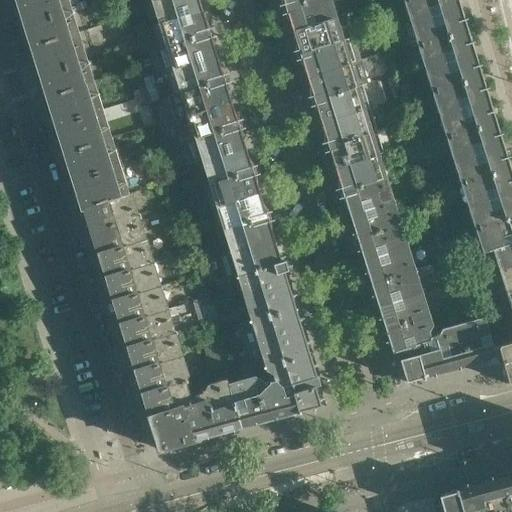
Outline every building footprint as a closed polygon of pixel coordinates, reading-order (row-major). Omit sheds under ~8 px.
[(74,33),(67,10),(63,0),(17,0),(32,46),(74,33)] [(201,10),(198,1),(198,0),(155,0),(162,22),(201,10)] [(310,0),(281,0),(282,9),(310,0)] [(331,19),(324,0),(310,0),(282,9),(288,20),(292,31),(331,19)] [(382,7),(379,0),(374,0),(369,2),(371,6),(372,10),(382,7)] [(459,8),(456,0),(408,0),(415,22),(459,8)] [(378,29),(372,10),(371,6),(362,9),(365,21),(371,19),(375,30),(378,29)] [(389,30),(382,7),(372,10),(378,29),(379,33),(389,30)] [(466,31),(462,18),(459,8),(415,22),(422,44),(466,31)] [(212,32),(204,20),(201,10),(162,22),(170,45),(212,32)] [(338,42),(331,19),(292,31),(295,42),(296,55),(338,42)] [(139,29),(137,23),(129,26),(131,32),(139,29)] [(144,47),(139,29),(131,32),(137,49),(144,47)] [(396,52),(389,30),(379,33),(386,56),(396,52)] [(473,54),(470,44),(466,31),(422,44),(429,67),(473,54)] [(216,56),(213,46),(212,32),(170,45),(177,68),(216,56)] [(89,83),(89,82),(82,61),(74,33),(32,46),(48,96),(89,83)] [(345,65),(338,42),(296,55),(303,66),(306,77),(345,65)] [(403,75),(396,52),(386,56),(392,75),(393,79),(403,75)] [(480,77),(476,64),(473,54),(429,67),(436,90),(480,77)] [(226,77),(219,65),(216,56),(177,68),(184,91),(226,77)] [(352,88),(345,65),(306,77),(309,88),(310,101),(352,88)] [(398,92),(393,79),(392,75),(383,78),(389,95),(398,92)] [(411,98),(403,75),(393,79),(398,92),(401,101),(411,98)] [(230,101),(227,92),(226,78),(226,77),(184,91),(191,114),(230,101)] [(487,100),(484,89),(480,77),(436,90),(443,113),(487,100)] [(103,127),(98,111),(93,96),(97,94),(93,81),(89,82),(89,83),(48,96),(65,152),(111,138),(107,125),(103,127)] [(148,95),(147,92),(146,88),(135,91),(137,99),(148,95)] [(359,111),(352,88),(310,101),(317,112),(320,123),(359,111)] [(151,103),(150,101),(148,95),(137,99),(140,107),(151,103)] [(410,98),(401,102),(403,109),(414,105),(412,98),(410,98)] [(494,122),(490,110),(487,100),(443,113),(450,136),(494,122)] [(240,123),(233,111),(230,101),(191,114),(198,136),(240,123)] [(366,133),(359,111),(320,123),(324,133),(324,147),(366,133)] [(172,145),(169,133),(173,131),(170,120),(157,124),(163,144),(164,147),(172,145)] [(502,145),(498,135),(494,122),(450,136),(458,159),(502,145)] [(244,147),(241,138),(241,124),(240,123),(198,136),(205,159),(244,147)] [(374,156),(366,133),(324,147),(331,158),(335,169),(374,156)] [(415,147),(412,139),(411,133),(403,136),(411,161),(418,158),(415,147)] [(425,144),(422,136),(412,139),(415,147),(425,144)] [(120,182),(115,167),(110,151),(115,150),(111,138),(65,152),(83,208),(85,207),(127,194),(127,195),(128,194),(124,181),(120,182)] [(166,151),(164,147),(163,144),(152,147),(155,155),(166,151)] [(428,155),(425,144),(415,147),(418,158),(428,155)] [(179,168),(172,145),(164,147),(166,151),(168,159),(172,170),(179,168)] [(509,168),(505,155),(502,145),(458,159),(465,182),(509,168)] [(255,169),(247,157),(244,147),(205,159),(183,166),(186,173),(207,167),(212,182),(255,169)] [(168,159),(166,151),(155,155),(157,162),(168,159)] [(381,179),(374,156),(335,169),(338,179),(339,192),(381,179)] [(191,189),(187,175),(182,177),(179,168),(172,170),(179,193),(191,189)] [(511,192),(511,178),(509,168),(465,182),(472,205),(511,192)] [(258,193),(256,184),(255,169),(212,182),(220,205),(258,193)] [(388,202),(381,179),(339,192),(345,203),(349,214),(388,202)] [(428,190),(427,185),(425,179),(417,182),(420,192),(428,190)] [(439,190),(437,182),(427,185),(428,190),(429,193),(439,190)] [(431,198),(429,193),(428,190),(420,192),(423,201),(431,198)] [(441,195),(439,190),(429,193),(431,198),(441,195)] [(192,208),(187,192),(179,195),(184,210),(192,208)] [(511,217),(511,192),(472,205),(479,228),(511,217)] [(269,215),(262,203),(258,193),(220,205),(227,228),(269,215)] [(134,217),(127,195),(127,194),(85,207),(92,230),(134,217)] [(395,225),(388,202),(349,214),(354,232),(353,233),(354,237),(354,238),(395,225)] [(201,236),(194,213),(186,216),(193,239),(201,236)] [(273,239),(270,230),(269,215),(227,228),(234,251),(273,239)] [(141,240),(134,217),(92,230),(99,254),(141,240)] [(511,217),(479,228),(487,252),(497,249),(496,248),(511,243),(511,217)] [(402,248),(395,225),(354,238),(354,237),(352,238),(355,248),(357,247),(359,254),(361,253),(363,260),(402,248)] [(453,236),(451,228),(441,231),(442,235),(443,239),(453,236)] [(450,258),(448,252),(443,239),(442,235),(435,238),(426,241),(428,246),(437,244),(440,255),(431,258),(433,263),(438,262),(450,258)] [(208,259),(201,236),(193,239),(194,241),(196,249),(199,257),(200,262),(208,259)] [(458,249),(453,236),(443,239),(448,252),(458,249)] [(281,261),(280,256),(278,256),(273,239),(234,251),(241,274),(282,262),(281,261)] [(149,264),(141,240),(99,254),(100,256),(98,258),(100,265),(103,266),(107,277),(149,264)] [(196,249),(194,241),(183,245),(185,252),(196,249)] [(511,267),(511,243),(496,248),(497,249),(503,271),(511,267)] [(409,271),(402,248),(363,260),(370,283),(409,271)] [(199,257),(196,249),(185,252),(187,260),(199,257)] [(457,281),(451,262),(450,258),(438,262),(445,285),(457,281)] [(215,282),(208,259),(200,262),(207,285),(215,282)] [(287,285),(285,277),(286,276),(284,270),(287,269),(284,260),(281,261),(282,262),(241,274),(248,297),(287,285)] [(156,287),(149,264),(107,277),(107,279),(105,281),(108,289),(111,290),(114,300),(156,287)] [(480,276),(478,267),(468,270),(471,279),(480,276)] [(511,293),(511,267),(503,271),(510,294),(511,293)] [(416,294),(409,271),(370,283),(377,306),(416,294)] [(484,286),(481,277),(472,280),(475,289),(484,286)] [(294,308),(287,285),(248,297),(255,320),(294,308)] [(163,310),(156,287),(114,300),(114,302),(113,305),(115,312),(118,313),(121,323),(163,310)] [(211,296),(210,292),(208,288),(197,291),(199,299),(211,296)] [(222,305),(217,290),(210,292),(211,296),(213,303),(215,308),(222,305)] [(424,317),(416,294),(377,306),(385,329),(424,317)] [(213,303),(211,296),(199,299),(202,307),(213,303)] [(224,311),(222,305),(215,308),(216,313),(224,311)] [(301,331),(294,308),(255,320),(262,343),(301,331)] [(170,334),(163,310),(121,323),(122,325),(120,328),(122,335),(125,336),(128,347),(170,334)] [(430,337),(424,317),(385,329),(392,352),(431,340),(430,337)] [(492,347),(486,326),(485,322),(460,329),(469,363),(485,359),(487,364),(496,361),(492,347)] [(469,363),(460,329),(434,336),(444,370),(469,363)] [(309,354),(301,331),(262,343),(270,366),(309,354)] [(178,357),(170,334),(128,347),(129,349),(127,351),(130,359),(132,360),(136,370),(178,357)] [(444,370),(434,336),(430,337),(431,340),(392,352),(401,382),(444,370)] [(229,354),(225,342),(215,345),(216,352),(218,357),(229,354)] [(511,382),(511,342),(492,347),(496,361),(497,361),(497,364),(501,363),(507,384),(511,382)] [(216,352),(215,345),(204,349),(206,355),(216,352)] [(218,357),(216,352),(206,355),(208,361),(218,357)] [(233,366),(229,354),(218,357),(220,363),(222,369),(233,366)] [(316,377),(309,354),(270,366),(273,378),(282,387),(316,377)] [(185,381),(178,357),(136,370),(136,372),(135,375),(137,382),(140,383),(143,393),(181,381),(181,382),(185,381)] [(220,363),(218,357),(208,361),(209,366),(220,363)] [(222,369),(220,363),(209,366),(211,372),(222,369)] [(324,404),(316,377),(282,387),(289,413),(324,404)] [(289,413),(282,387),(273,378),(266,380),(264,379),(254,382),(264,420),(289,413)] [(189,400),(186,396),(181,382),(181,381),(143,393),(144,395),(142,398),(144,405),(147,406),(150,417),(187,406),(188,405),(187,402),(189,400)] [(264,420),(254,382),(230,388),(240,426),(264,420)] [(240,426),(230,388),(229,383),(204,390),(216,433),(240,426)] [(216,433),(204,390),(203,392),(204,396),(189,400),(187,402),(188,405),(187,406),(196,438),(216,433)] [(196,438),(187,406),(150,417),(153,425),(150,426),(158,449),(196,438)] [(511,511),(511,475),(501,479),(510,511),(511,511)] [(510,511),(501,479),(478,485),(484,511),(510,511)] [(484,511),(478,485),(435,497),(438,511),(484,511)]
